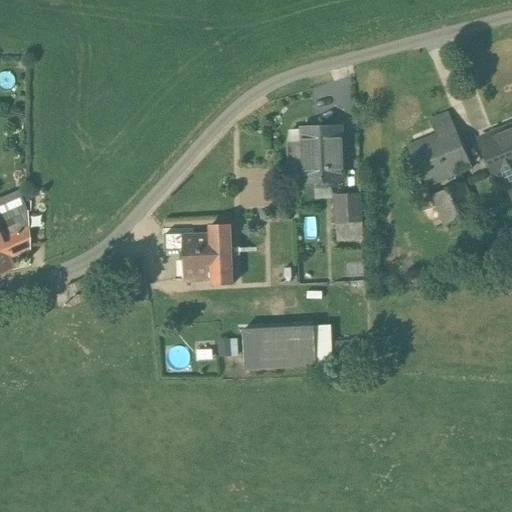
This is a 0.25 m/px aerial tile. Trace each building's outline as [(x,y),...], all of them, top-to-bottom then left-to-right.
[(451,120),(406,139),(425,185),(458,172),(458,174),(471,169),(451,120)] [(302,144),(303,166),(304,184),(313,183),(334,182),(339,182),(339,170),(342,170),(341,148),(338,148),(337,126),(301,128),(302,144)] [(511,126),(479,140),(497,182),(502,192),(511,187),(511,126)] [(303,166),(302,144),(289,144),(290,167),(303,166)] [(334,182),(313,183),(313,198),(334,196),(334,182)] [(464,182),(417,201),(430,231),(476,213),(464,182)] [(360,195),(334,196),(336,223),(362,221),(360,195)] [(26,209),(0,219),(0,239),(27,227),(26,209)] [(476,213),(430,231),(441,256),(485,237),(476,213)] [(231,225),(210,226),(210,234),(212,277),(212,285),(233,284),(231,225)] [(27,227),(0,239),(0,244),(6,258),(28,249),(27,227)] [(210,234),(165,236),(165,251),(184,250),(185,278),(212,277),(210,234)] [(0,270),(10,266),(6,258),(0,244),(0,270)] [(141,257),(120,260),(123,288),(146,286),(141,257)] [(192,280),(183,281),(184,289),(192,288),(192,280)] [(105,300),(104,282),(66,283),(67,300),(105,300)] [(314,327),(242,330),(243,369),(315,366),(314,327)] [(239,354),(238,337),(220,338),(221,355),(239,354)]
